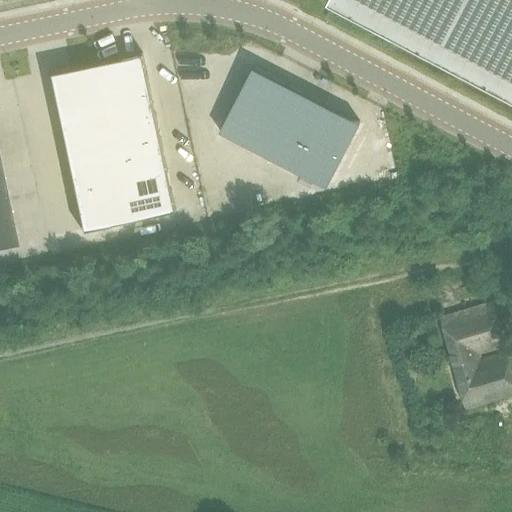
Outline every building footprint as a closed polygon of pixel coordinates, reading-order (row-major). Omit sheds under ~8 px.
[(511,0),(327,0),(511,97),(511,0)] [(112,141),(159,131),(142,52),(95,62),(112,141)] [(112,141),(95,62),(48,72),(65,151),(112,141)] [(253,66),(220,130),(326,185),(359,122),(253,66)] [(175,209),(159,131),(112,141),(128,219),(175,209)] [(128,219),(112,141),(65,151),(81,229),(128,219)] [(6,191),(0,192),(0,208),(9,207),(6,191)] [(9,207),(0,208),(0,224),(12,222),(9,207)] [(12,222),(0,224),(0,244),(16,242),(12,222)] [(479,353),(504,346),(492,303),(440,318),(465,409),(511,393),(511,375),(505,352),(480,358),(479,353)]
